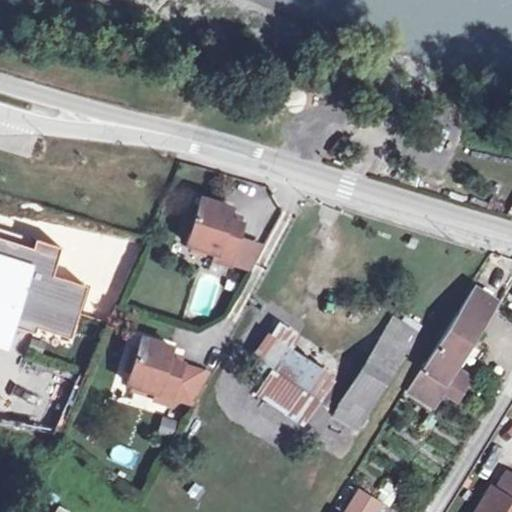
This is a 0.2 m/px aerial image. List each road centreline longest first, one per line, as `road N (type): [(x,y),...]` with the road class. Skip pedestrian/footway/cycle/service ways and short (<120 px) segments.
road 1 (tertiary): [(154,131),(511,239)]
road 2 (tertiary): [(154,131),(0,83)]
road 3 (tertiary): [(0,113),(38,125),(154,131)]
